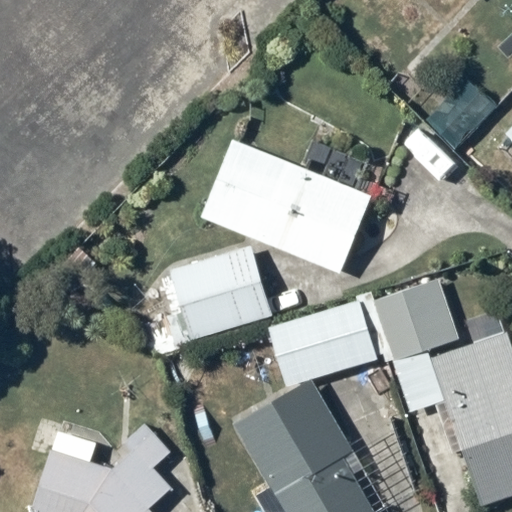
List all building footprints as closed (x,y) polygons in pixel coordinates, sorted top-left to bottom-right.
[(432,180),(499,107),(463,73),(396,146),(432,180)] [(372,194),(233,137),(201,215),(341,272),(372,194)] [(204,346),(201,336),(271,315),(250,245),(182,266),(147,276),(160,319),(141,325),(152,361),(204,346)] [(374,293),(391,354),(410,410),(432,403),(448,449),(462,444),(483,506),(511,495),(511,347),(507,332),(465,346),(461,335),(440,273),(374,293)] [(391,354),(374,293),(269,325),(286,384),(391,354)] [(337,423),(313,379),(235,420),(269,486),(255,494),(264,511),(371,511),(327,428),(337,423)] [(151,511),(147,506),(173,489),(156,464),(172,453),(153,424),(126,441),(134,454),(110,469),(90,462),(97,441),(59,428),(29,511),(151,511)]
